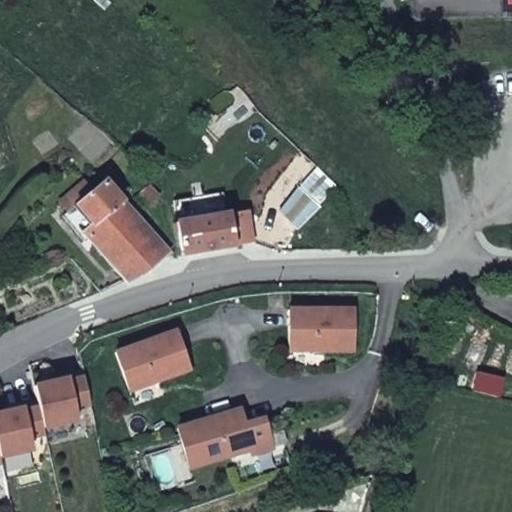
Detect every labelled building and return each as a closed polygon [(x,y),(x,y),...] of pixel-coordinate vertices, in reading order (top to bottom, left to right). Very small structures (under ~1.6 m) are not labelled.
[(307,177),(317,166),(308,157),(297,168),(307,177)] [(128,282),(137,275),(167,252),(105,179),(63,215),(80,234),(83,231),(128,282)] [(150,185),(135,197),(143,207),(158,195),(150,185)] [(319,207),(298,188),(278,212),(297,230),(319,207)] [(180,254),(253,242),(247,211),(175,222),(180,254)] [(353,309),(287,309),(287,351),(353,351),(353,309)] [(175,330),(113,352),(127,391),(189,369),(175,330)] [(40,407),(44,425),(76,419),(74,406),(88,403),(82,376),(68,379),(67,377),(35,384),(40,407)] [(44,425),(40,407),(25,411),(24,408),(0,412),(0,456),(33,449),(30,437),(46,434),(44,425)] [(238,409),(176,427),(188,467),(249,448),(244,428),(238,409)] [(263,422),(244,428),(249,448),(250,454),(271,447),(263,422)]
